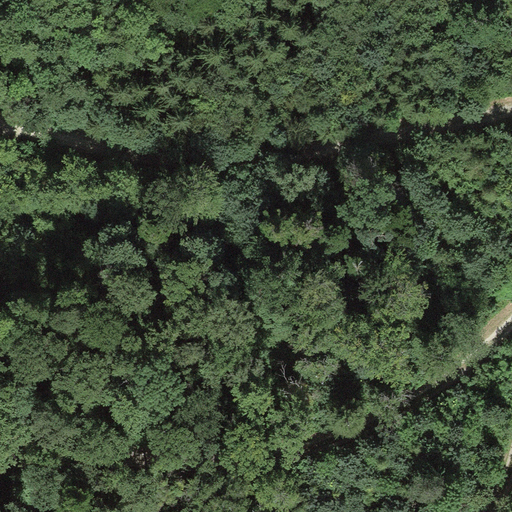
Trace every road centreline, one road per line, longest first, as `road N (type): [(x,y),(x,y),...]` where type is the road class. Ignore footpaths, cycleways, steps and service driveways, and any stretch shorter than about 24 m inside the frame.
road 1 (track): [(0,456),(242,462),(292,452),(354,433),(436,390),(511,330)]
road 2 (track): [(511,112),(206,156),(0,132)]
